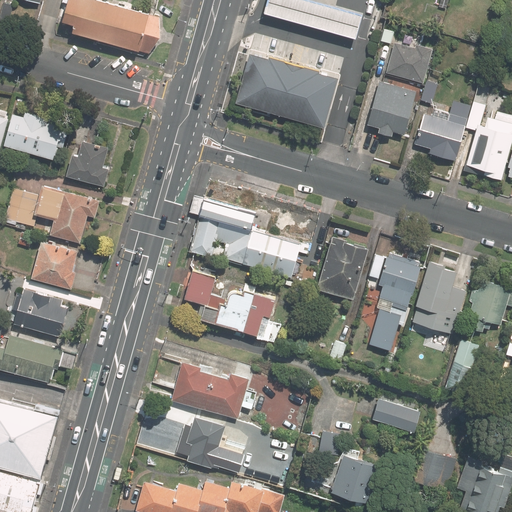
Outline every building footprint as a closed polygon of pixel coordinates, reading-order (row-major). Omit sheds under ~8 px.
[(124,0),(73,0),(70,15),(82,19),(80,26),(153,47),(164,11),(124,0)] [(358,17),(298,0),(263,0),(260,15),(351,41),(358,17)] [(13,6),(3,3),(0,13),(0,19),(9,22),(9,21),(13,6)] [(399,23),(387,20),(381,39),(392,43),(399,23)] [(395,42),(387,72),(425,83),(435,50),(417,45),(416,48),(395,42)] [(268,57),(249,52),(235,102),(323,127),(337,77),(318,71),(318,69),(269,55),(268,57)] [(406,134),(418,91),(380,80),(368,123),(382,127),(381,132),(394,136),(396,131),(406,134)] [(495,125),(483,121),(491,94),(479,91),(468,127),(481,130),(471,164),(483,167),(481,175),(492,178),(493,175),(505,179),(511,156),(511,126),(495,122),(495,125)] [(455,158),(471,103),(455,99),(451,112),(435,107),(433,114),(425,112),(417,141),(432,146),(431,151),(455,158)] [(28,118),(15,115),(7,144),(58,158),(62,145),(67,147),(72,128),(49,122),(50,120),(29,114),(28,118)] [(0,154),(10,119),(0,116),(0,154)] [(407,142),(389,137),(385,148),(404,154),(407,142)] [(110,148),(87,142),(83,158),(77,157),(72,175),(107,185),(111,169),(105,167),(110,148)] [(425,149),(412,145),(409,156),(422,160),(425,149)] [(205,196),(257,211),(260,211),(264,195),(209,179),(205,196)] [(58,220),(55,234),(83,242),(91,214),(97,216),(102,201),(47,185),(44,196),(17,189),(8,219),(35,226),(39,214),(58,220)] [(205,196),(200,213),(253,228),(257,211),(205,196)] [(276,199),(267,230),(311,242),(320,212),(276,199)] [(301,242),(253,228),(200,213),(190,249),(291,278),(301,242)] [(32,245),(34,233),(24,230),(21,243),(32,245)] [(336,235),(322,285),(358,295),(372,245),(336,235)] [(78,251),(46,242),(36,278),(73,289),(78,273),(74,271),(78,251)] [(421,260),(391,251),(390,255),(388,255),(377,251),(371,273),(382,276),(381,281),(385,282),(378,305),(393,309),(395,302),(406,305),(407,302),(409,302),(413,291),(414,291),(422,265),(420,264),(421,260)] [(445,308),(457,268),(446,264),(446,262),(431,258),(418,300),(420,301),(417,310),(420,311),(419,315),(429,318),(433,305),(445,308)] [(232,302),(228,300),(229,295),(214,291),(222,265),(200,259),(189,296),(210,302),(206,315),(262,331),(261,335),(268,337),(280,295),(258,288),(260,284),(252,281),(251,283),(248,282),(247,286),(249,287),(248,290),(242,289),(240,288),(239,288),(238,288),(237,289),(236,289),(235,290),(234,291),(234,292),(233,292),(233,294),(233,295),(233,296),(233,297),(232,302)] [(495,319),(505,321),(511,296),(511,284),(484,276),(470,323),(487,328),(488,325),(492,326),(495,319)] [(72,302),(26,289),(25,295),(20,293),(15,309),(22,311),(18,324),(63,336),(72,302)] [(0,369),(52,384),(57,368),(60,369),(65,350),(13,336),(9,349),(0,346),(0,369)] [(478,342),(464,337),(450,384),(467,390),(476,362),(473,362),(478,342)] [(348,343),(336,339),(330,359),(341,362),(348,343)] [(434,360),(444,363),(449,344),(439,341),(434,360)] [(233,376),(204,368),(205,364),(187,359),(176,396),(242,415),(245,403),(255,406),(259,389),(250,387),(253,375),(234,370),(233,376)] [(379,395),(373,415),(415,427),(421,407),(379,395)] [(0,465),(42,477),(61,410),(39,404),(37,409),(0,398),(0,465)] [(223,442),(229,422),(199,413),(196,424),(189,422),(181,448),(193,452),(191,458),(216,465),(221,466),(221,465),(249,473),(256,451),(223,442)] [(342,430),(323,427),(318,453),(337,456),(342,430)] [(347,450),(335,488),(372,498),(383,461),(347,450)] [(455,456),(435,450),(423,486),(443,492),(455,456)] [(265,451),(260,454),(263,462),(269,459),(265,451)] [(511,452),(505,451),(501,463),(471,454),(470,458),(467,457),(458,484),(467,487),(460,507),(474,511),(496,511),(500,502),(505,503),(511,479),(511,452)] [(31,511),(42,477),(0,465),(0,508),(14,511),(31,511)] [(295,467),(293,485),(303,486),(306,468),(295,467)] [(264,491),(266,484),(236,476),(234,482),(235,482),(232,490),(207,483),(205,491),(182,485),(179,492),(146,483),(139,510),(144,511),(230,511),(231,511),(280,511),(285,497),(266,492),(266,491),(264,491)]
